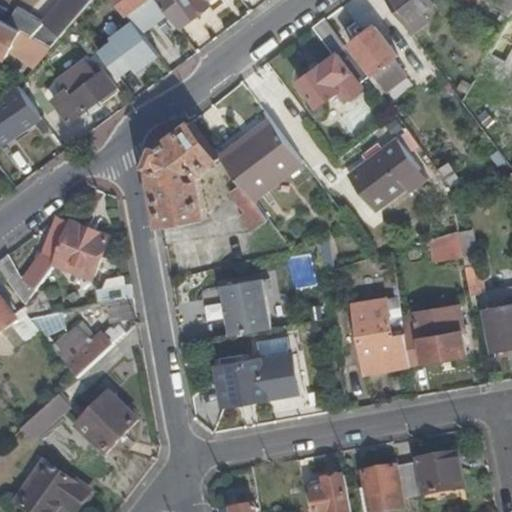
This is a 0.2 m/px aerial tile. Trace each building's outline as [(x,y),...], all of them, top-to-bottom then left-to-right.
[(38,41),(52,48),(76,20),(84,11),(93,0),(62,0),(45,21),(18,7),(8,25),(20,32),(38,41)] [(103,0),(93,0),(84,11),(92,18),(106,2),(103,0)] [(118,0),(128,13),(145,0),(118,0)] [(158,0),(180,29),(214,4),(210,0),(158,0)] [(387,0),(414,36),(431,23),(429,21),(435,7),(430,0),(387,0)] [(503,19),(511,1),(511,0),(494,0),(489,11),(503,19)] [(8,25),(0,20),(0,56),(6,59),(20,32),(8,25)] [(327,20),(314,30),(335,58),(301,84),(319,108),(336,95),(340,92),(342,96),(348,102),(365,89),(339,56),(349,49),(327,20)] [(374,76),(400,57),(377,27),(352,45),(374,76)] [(498,33),(492,44),(470,84),(483,92),(511,40),(498,33)] [(25,57),(39,64),(52,48),(38,41),(25,57)] [(418,47),(404,57),(422,83),(437,73),(418,47)] [(72,121),(118,88),(106,72),(96,79),(94,77),(87,81),(86,80),(83,82),(80,79),(69,86),(70,89),(56,100),(72,121)] [(272,119),(273,122),(285,113),(267,90),(256,98),(272,119)] [(0,102),(0,129),(25,113),(12,94),(0,102)] [(222,157),(243,185),(256,204),(307,166),(273,122),(272,119),(222,157)] [(152,168),(163,228),(207,220),(201,182),(202,173),(222,157),(195,121),(158,148),(152,168)] [(399,139),(349,175),(376,212),(407,189),(410,193),(429,179),(399,139)] [(448,164),(439,170),(453,189),(462,187),(448,164)] [(253,231),(268,220),(256,204),(243,185),(232,194),(246,213),(242,216),(253,231)] [(97,285),(117,238),(58,213),(28,284),(44,290),(54,267),(97,285)] [(460,232),(431,241),(434,263),(452,260),(453,260),(465,258),(463,250),(460,232)] [(472,249),(463,250),(465,258),(466,269),(475,267),(472,249)] [(481,266),(475,267),(466,269),(472,302),(480,301),(479,296),(485,295),(481,266)] [(233,336),(274,329),(265,279),(225,287),(233,336)] [(107,325),(138,319),(132,287),(132,284),(96,291),(100,311),(104,311),(107,325)] [(40,331),(28,316),(19,323),(0,296),(0,336),(3,334),(13,327),(25,342),(40,331)] [(412,367),(407,334),(394,336),(387,300),(354,306),(366,375),(412,367)] [(494,352),(511,348),(511,307),(487,312),(494,352)] [(420,329),(406,331),(407,334),(412,367),(466,357),(461,328),(464,327),(461,308),(418,315),(420,329)] [(67,367),(77,381),(122,341),(113,331),(105,338),(102,336),(95,342),(80,325),(54,346),(69,365),(67,367)] [(15,350),(25,342),(13,327),(3,334),(15,350)] [(225,406),(272,398),(300,394),(293,355),(266,360),(262,361),(262,360),(219,367),(225,406)] [(24,430),(22,431),(37,441),(73,409),(61,395),(58,398),(40,415),(24,430)] [(108,453),(139,421),(112,395),(80,427),(108,453)] [(421,464),(427,496),(466,489),(460,454),(421,461),(421,464)] [(49,464),(21,502),(35,511),(62,511),(68,504),(78,511),(80,511),(94,494),(49,464)] [(421,497),(415,464),(366,473),(372,511),(396,511),(408,510),(406,499),(421,497)] [(421,464),(415,464),(421,497),(427,496),(421,464)] [(327,481),(328,486),(314,489),(318,511),(353,511),(347,477),(327,481)]
